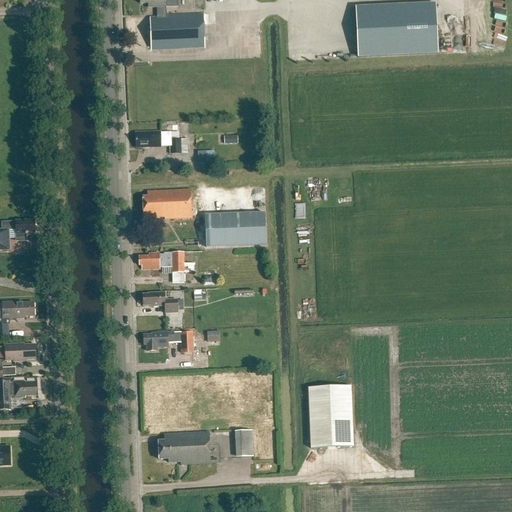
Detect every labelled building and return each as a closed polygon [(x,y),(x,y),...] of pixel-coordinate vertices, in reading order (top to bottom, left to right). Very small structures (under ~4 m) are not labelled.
[(204,49),(203,15),(164,17),(163,0),(139,0),(139,5),(148,4),(148,8),(157,8),(157,18),(148,18),(150,51),(204,49)] [(435,4),(355,8),(358,58),(438,55),(435,4)] [(161,133),(135,134),(136,145),(138,145),(138,149),(161,149),(161,144),(169,144),(170,155),(188,155),(187,140),(170,140),(170,133),(161,134),(161,133)] [(236,144),(235,136),(222,137),(222,144),(236,144)] [(214,152),(197,152),(198,165),(214,164),(214,152)] [(191,191),(148,192),(148,197),(143,198),(144,215),(156,215),(156,218),(165,218),(165,220),(192,219),(191,191)] [(201,241),(261,238),(260,206),(200,209),(201,241)] [(2,230),(0,229),(0,251),(10,251),(9,231),(16,231),(17,242),(26,241),(26,235),(28,235),(28,233),(36,233),(35,221),(1,222),(2,230)] [(151,257),(140,257),(140,266),(143,266),(143,270),(159,270),(159,268),(172,268),(172,273),(192,273),(192,264),(184,264),(184,253),(163,253),(163,255),(159,255),(159,254),(151,254),(151,257)] [(160,308),(160,306),(164,306),(164,315),(178,314),(177,300),(167,300),(167,299),(165,299),(165,293),(149,294),(149,296),(143,296),(143,306),(149,306),(149,309),(160,308)] [(206,294),(193,294),(194,302),(206,301),(206,294)] [(33,303),(22,303),(22,302),(2,303),(2,320),(16,319),(17,320),(21,320),(22,319),(23,319),(23,318),(34,317),(33,303)] [(8,325),(0,325),(0,337),(9,337),(8,325)] [(220,332),(207,333),(207,343),(220,342),(220,332)] [(180,333),(180,354),(193,354),(193,333),(180,333)] [(174,334),(152,335),(152,336),(144,337),(144,346),(147,346),(147,352),(157,352),(157,348),(168,348),(167,342),(174,341),(174,334)] [(5,346),(5,362),(13,362),(13,363),(24,363),(24,361),(36,361),(35,346),(24,346),(24,345),(5,346)] [(13,383),(13,384),(9,385),(9,383),(0,383),(0,411),(10,412),(10,399),(14,399),(14,400),(25,400),(25,398),(37,398),(36,384),(25,384),(25,383),(13,383)] [(307,389),(310,450),(353,448),(351,387),(307,389)] [(253,457),(252,431),(234,432),(236,458),(253,457)] [(209,433),(164,435),(164,441),(158,441),(158,457),(167,456),(168,462),(181,462),(181,466),(217,464),(216,459),(210,459),(209,433)] [(0,468),(11,468),(10,450),(0,450),(0,468)]
